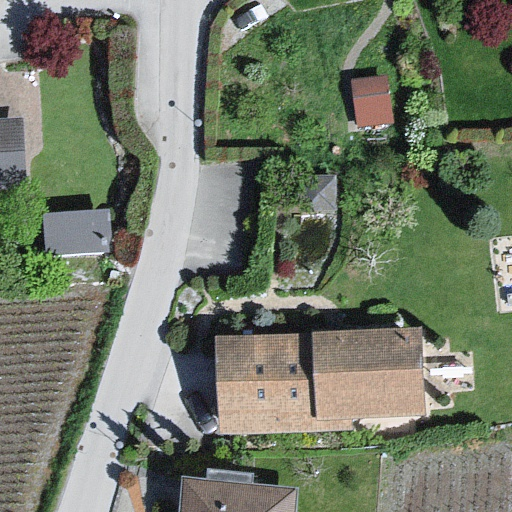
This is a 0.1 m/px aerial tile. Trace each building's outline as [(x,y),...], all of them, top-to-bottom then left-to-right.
[(393,71),(356,73),(358,113),(395,111),(393,71)] [(0,187),(17,187),(13,124),(0,124),(0,187)] [(52,209),(54,242),(112,240),(110,207),(52,209)] [(230,428),(350,422),(349,412),(419,409),(416,339),(346,342),(226,348),(226,352),(230,428)] [(288,511),(289,498),(193,490),(190,511),(288,511)]
